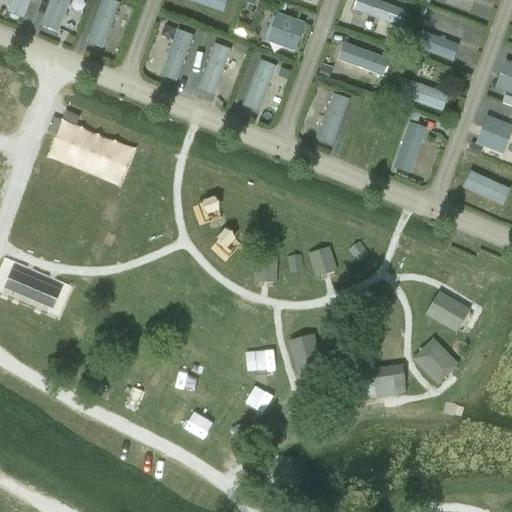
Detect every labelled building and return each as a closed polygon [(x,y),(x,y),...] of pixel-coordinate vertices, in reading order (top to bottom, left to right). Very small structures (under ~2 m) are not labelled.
[(11,0),(6,14),(23,20),(30,0),(11,0)] [(51,0),(41,27),(58,33),(70,0),(51,0)] [(106,0),(102,0),(86,44),(102,50),(119,5),(106,0)] [(185,0),(222,13),(226,0),(185,0)] [(371,0),(356,0),(352,12),(400,29),(406,13),(371,0)] [(421,6),(418,15),(424,17),(427,9),(421,6)] [(265,43),(293,53),(304,24),(276,14),(265,43)] [(175,83),(192,37),(177,31),(160,77),(175,83)] [(420,32),(414,48),(451,62),(457,46),(420,32)] [(382,78),(388,61),(343,44),(337,62),(382,78)] [(229,51),(213,45),(197,91),(213,96),(229,51)] [(275,67),(259,60),(242,106),(257,112),(275,67)] [(511,64),(504,62),(495,90),(511,95),(511,64)] [(322,66),(318,77),(328,80),(332,69),(322,66)] [(290,72),(281,69),(278,78),(287,81),(290,72)] [(402,79),(396,96),(441,112),(447,96),(402,79)] [(348,101),(333,96),(317,141),(332,147),(348,101)] [(511,99),(504,96),(501,104),(511,107),(511,99)] [(409,112),(406,119),(417,123),(420,116),(409,112)] [(99,147),(106,133),(63,113),(56,127),(99,147)] [(503,155),(511,131),(511,127),(486,117),(475,145),(482,148),(503,155)] [(409,174),(425,130),(409,124),(392,169),(409,174)] [(471,143),(467,154),(478,158),(482,148),(475,145),(471,143)] [(48,150),(42,164),(85,182),(92,168),(48,150)] [(469,171),(462,188),(501,206),(509,190),(469,171)] [(37,178),(30,193),(74,212),(81,197),(37,178)] [(25,210),(18,224),(62,243),(68,229),(25,210)] [(374,269),(384,240),(339,225),(329,254),(374,269)] [(188,412),(177,442),(188,446),(200,417),(188,412)] [(201,421),(189,444),(220,460),(232,437),(201,421)] [(0,425),(0,445),(11,452),(20,439),(0,425)] [(71,459),(51,498),(73,510),(94,471),(71,459)]
